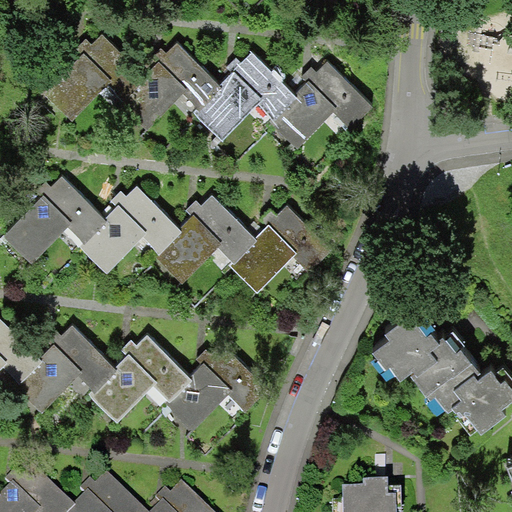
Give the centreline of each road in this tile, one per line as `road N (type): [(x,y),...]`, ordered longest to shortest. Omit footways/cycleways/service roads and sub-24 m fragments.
road 1 (residential): [(273,511),(317,372),(410,156)]
road 2 (residential): [(410,156),(417,0)]
